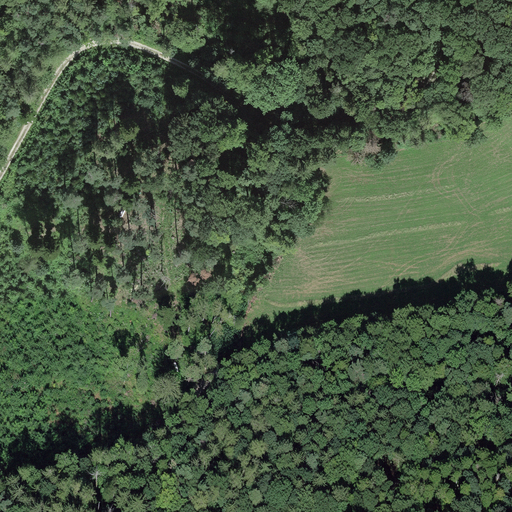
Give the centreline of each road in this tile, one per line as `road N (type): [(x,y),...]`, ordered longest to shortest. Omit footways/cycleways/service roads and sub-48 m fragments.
road 1 (track): [(448,0),(428,79),(394,105),(327,121),(284,123),(136,44),(85,43),(69,53),(0,169)]
road 2 (track): [(0,482),(84,470),(139,451),(230,370),(260,355),(435,324),(511,297)]
road 3 (track): [(301,511),(374,489),(511,464)]
